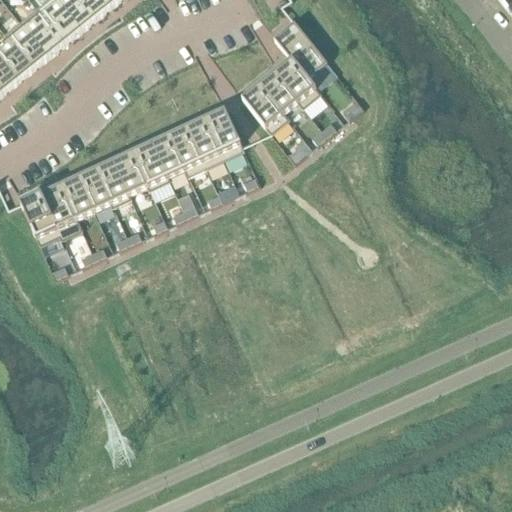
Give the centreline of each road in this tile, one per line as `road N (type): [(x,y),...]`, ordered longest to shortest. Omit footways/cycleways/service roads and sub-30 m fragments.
road 1 (tertiary): [(511,326),(95,511)]
road 2 (tertiary): [(172,511),(511,358)]
road 3 (residential): [(235,14),(163,39),(112,72),(54,133),(0,166)]
